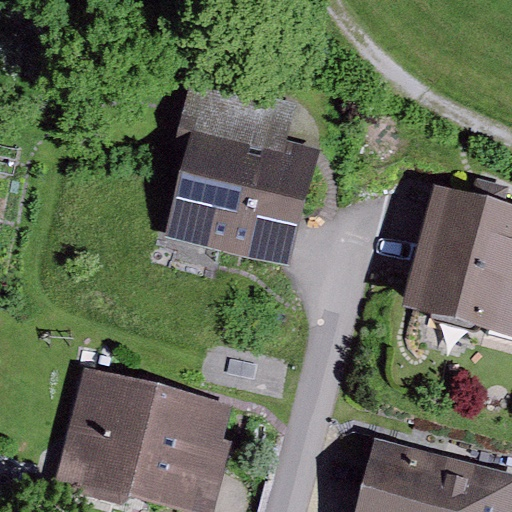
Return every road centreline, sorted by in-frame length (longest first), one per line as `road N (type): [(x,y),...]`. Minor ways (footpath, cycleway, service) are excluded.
road 1 (residential): [(288,511),(356,245)]
road 2 (track): [(511,143),(404,80),(324,0)]
